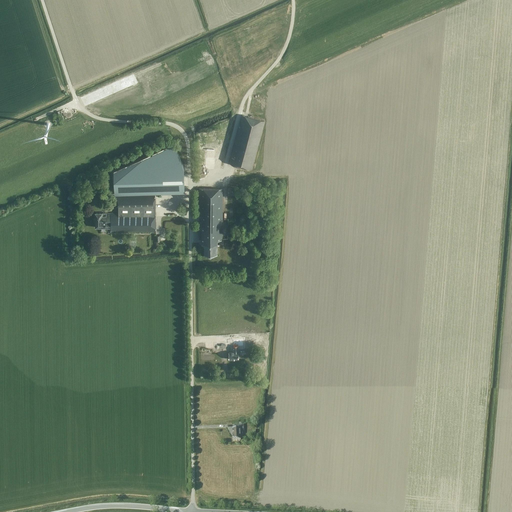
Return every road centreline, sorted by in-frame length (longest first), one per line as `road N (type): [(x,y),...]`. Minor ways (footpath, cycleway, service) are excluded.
road 1 (track): [(243,110),(281,55),(290,0)]
road 2 (unclassified): [(63,511),(123,504),(184,511)]
